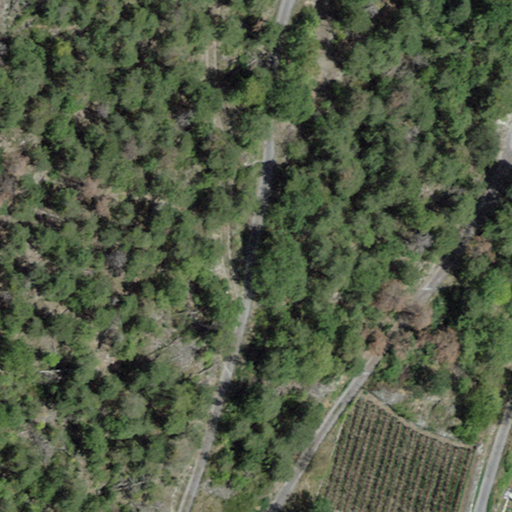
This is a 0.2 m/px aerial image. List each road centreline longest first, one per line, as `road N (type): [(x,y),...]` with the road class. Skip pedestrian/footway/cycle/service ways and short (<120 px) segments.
road 1 (track): [(194,511),(254,298),(268,113),(298,0)]
road 2 (track): [(511,157),(278,511)]
